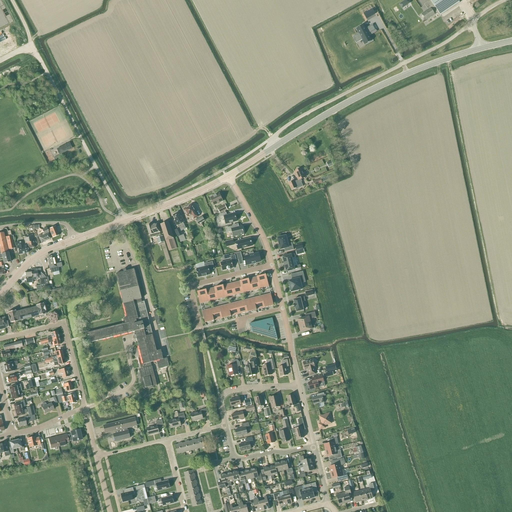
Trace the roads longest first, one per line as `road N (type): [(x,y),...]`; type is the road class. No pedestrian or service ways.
road 1 (unclassified): [(272,147),(287,124),(471,22)]
road 2 (primary): [(73,239),(227,175)]
road 3 (residential): [(85,409),(64,323),(0,339)]
road 4 (primary): [(480,48),(341,105)]
road 5 (residential): [(271,267),(190,287),(199,323)]
